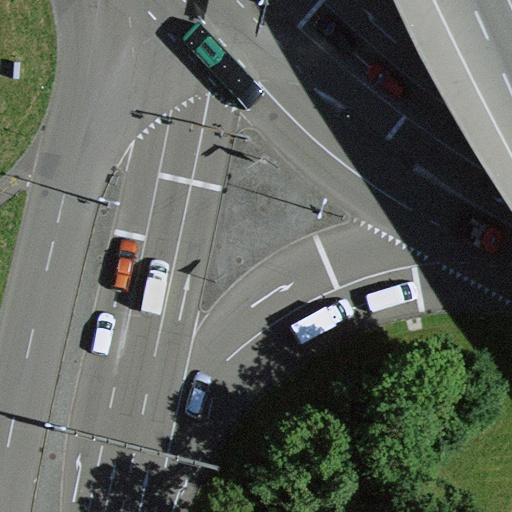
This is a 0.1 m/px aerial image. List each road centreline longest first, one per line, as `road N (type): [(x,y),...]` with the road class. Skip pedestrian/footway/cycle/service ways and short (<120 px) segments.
road 1 (primary): [(104,0),(5,511)]
road 2 (primary): [(127,465),(221,0)]
road 3 (primary): [(127,465),(251,334),(373,276),(511,257)]
road 4 (primary): [(511,199),(428,149),(244,0)]
